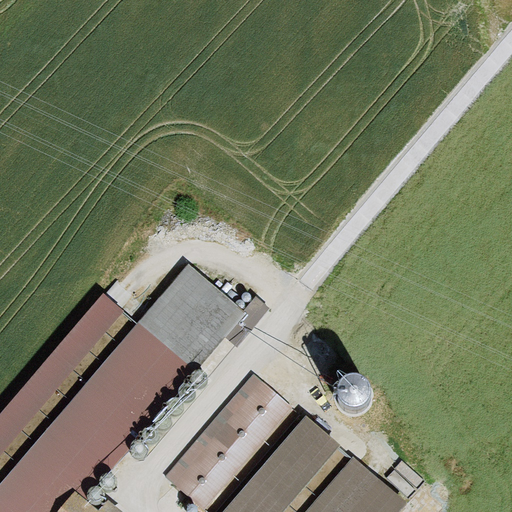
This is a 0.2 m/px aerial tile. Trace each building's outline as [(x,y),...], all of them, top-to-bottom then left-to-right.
[(95,511),(79,499),(108,470),(241,314),(189,270),(0,491),(0,511),(95,511)] [(0,454),(122,313),(103,297),(0,417),(0,454)] [(199,372),(196,373),(193,374),(191,376),(190,379),(190,382),(191,385),(192,387),(195,389),(197,390),(200,390),(203,389),(205,387),(207,385),(208,382),(207,379),(206,377),(204,374),(202,373),(199,372)] [(291,408),(262,383),(174,485),(204,510),(291,408)] [(187,386),(184,387),(182,388),(179,390),(178,393),(178,396),(179,399),(180,401),(183,403),(186,404),(188,404),(191,403),(193,401),(195,399),(196,396),(196,393),(194,390),(193,388),(190,387),(187,386)] [(175,401),(172,401),(170,402),(168,404),(166,407),(166,410),(167,413),(169,415),(171,417),(174,418),(176,418),(179,417),(182,415),(183,413),(184,410),(184,407),(183,405),(181,403),(178,401),(175,401)] [(163,415),(160,415),(157,416),(155,419),(154,421),(154,424),(155,427),(156,429),(159,431),(161,432),(164,432),(167,431),(169,429),(171,427),(172,424),(171,421),(170,419),(168,417),(166,415),(163,415)] [(281,511),(337,448),(306,422),(228,511),(281,511)] [(151,429),(148,429),(146,431),(144,433),(142,436),(142,439),(143,441),(145,444),(147,446),(150,446),(153,446),(155,446),(158,444),(159,441),(160,439),(160,436),(159,433),(157,431),(154,429),(151,429)] [(139,443),(136,443),(134,445),(132,447),(130,450),(130,453),(131,455),(133,458),(135,460),(138,461),(140,461),(143,460),(145,458),(147,455),(148,453),(148,450),(147,447),(145,445),(142,443),(139,443)] [(398,511),(404,505),(352,461),(308,511),(398,511)] [(108,475),(105,476),(102,477),(100,479),(99,482),(99,485),(100,488),(101,490),(104,492),(106,493),(109,493),(112,492),(114,490),(116,488),(117,485),(116,482),(115,480),(113,477),(111,476),(108,475)] [(95,489),(92,489),(89,491),(87,493),(86,496),(86,499),(87,502),(89,505),(91,507),(94,507),(98,507),(100,505),(102,503),(104,501),(104,498),(103,495),(102,492),(100,490),(97,489),(95,489)] [(433,497),(417,511),(445,511),(447,511),(433,497)]
